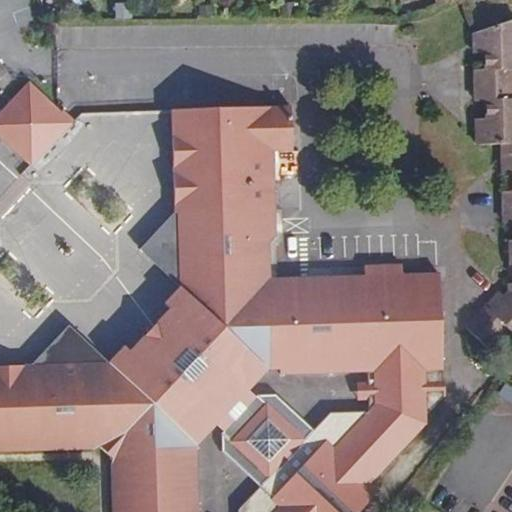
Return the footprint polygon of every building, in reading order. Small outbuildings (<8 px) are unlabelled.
[(214,3),(197,4),(197,16),(214,16),(214,3)] [(292,5),(279,6),(280,19),(293,18),(292,5)] [(511,82),(511,19),(470,32),(471,41),(480,40),(480,47),(481,69),(472,69),(473,78),(473,85),(511,82)] [(402,37),(421,38),(421,23),(402,23),(402,37)] [(511,142),(511,82),(473,85),(474,101),(483,100),(484,126),(475,127),(476,144),(500,143),(511,142)] [(0,140),(31,169),(78,119),(67,109),(62,114),(30,85),(0,117),(0,140)] [(372,481),(424,423),(445,397),(443,388),(442,383),(439,360),(436,273),(401,274),(400,265),(359,266),(360,274),(270,277),(270,273),(270,242),(276,234),(276,228),(273,151),(290,151),(288,105),(168,111),(170,146),(170,158),(172,185),(172,193),(173,209),(138,246),(176,282),(163,296),(164,298),(161,301),(166,306),(151,323),(142,332),(127,348),(122,344),(119,347),(115,343),(101,358),(64,321),(28,361),(0,362),(0,449),(97,446),(103,451),(108,456),(108,511),(352,511),(378,486),(375,484),(372,481)] [(511,214),(511,142),(500,143),(502,166),(511,165),(511,176),(511,187),(503,188),(503,202),(502,214),(511,214)] [(299,178),(297,152),(275,153),(276,179),(299,178)] [(511,269),(511,214),(502,214),(510,222),(511,223),(511,237),(508,238),(509,245),(511,269)] [(511,269),(511,272),(511,287),(508,294),(500,294),(494,300),(467,330),(491,350),(509,334),(511,335),(511,269)] [(511,388),(503,383),(497,393),(511,401),(511,388)]
